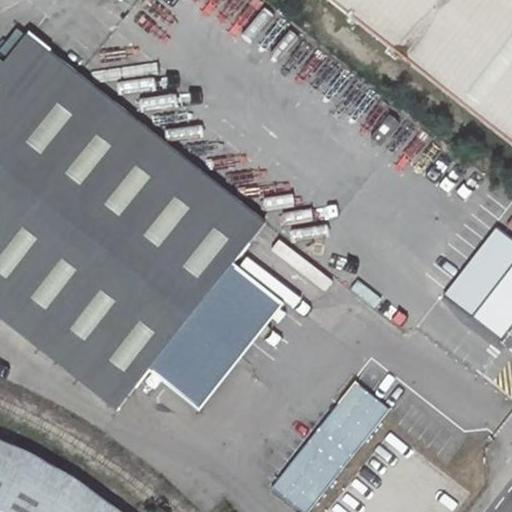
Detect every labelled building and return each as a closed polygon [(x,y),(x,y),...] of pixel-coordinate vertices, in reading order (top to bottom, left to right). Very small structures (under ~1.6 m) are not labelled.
[(511,0),(342,0),(511,135),(511,0)] [(269,224),(50,52),(51,51),(32,36),(8,66),(0,59),(0,314),(121,410),(150,375),(200,414),(281,308),(235,265),(269,224)] [(511,328),(511,242),(495,230),(445,296),(503,340),(511,328)] [(355,383),(273,488),(303,511),(305,511),(389,410),(355,383)] [(0,511),(121,511),(112,504),(98,495),(59,473),(21,452),(0,441),(0,511)]
